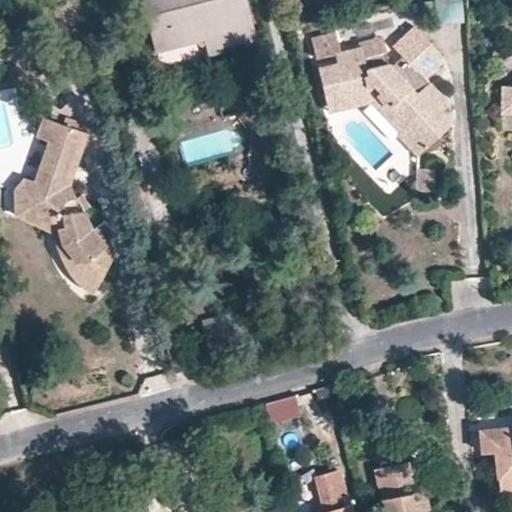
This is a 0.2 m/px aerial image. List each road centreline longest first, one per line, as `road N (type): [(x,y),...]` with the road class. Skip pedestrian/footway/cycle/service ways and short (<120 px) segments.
road 1 (residential): [(511,315),(0,447)]
road 2 (unknown): [(107,0),(180,399)]
